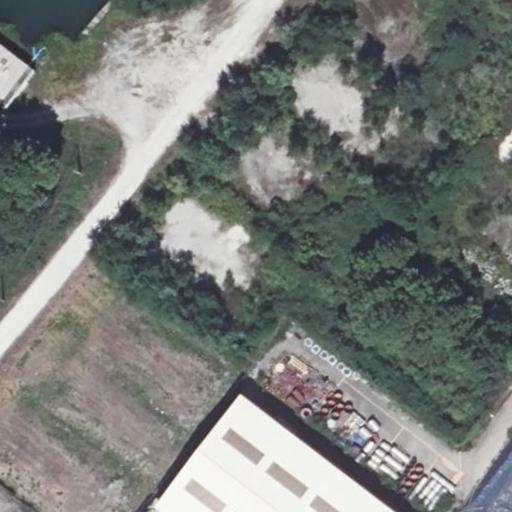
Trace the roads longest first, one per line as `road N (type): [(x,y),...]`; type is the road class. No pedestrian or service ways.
road 1 (unknown): [(411,500),(92,278),(51,268)]
road 2 (track): [(256,0),(0,335)]
